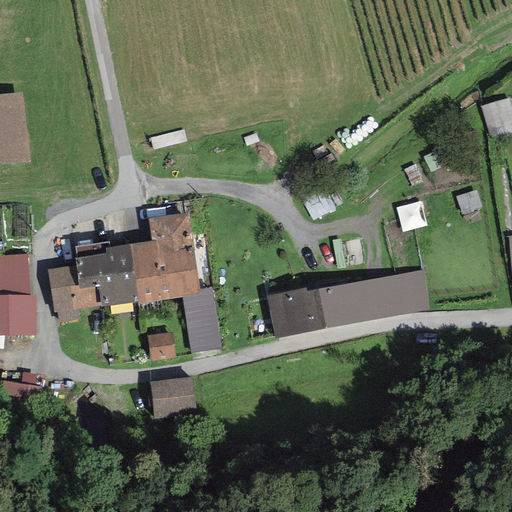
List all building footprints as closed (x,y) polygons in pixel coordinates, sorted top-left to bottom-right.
[(21,93),(0,95),(0,164),(30,161),(21,93)] [(490,134),(511,131),(511,99),(486,103),(490,134)] [(423,204),(401,208),(405,232),(428,227),(423,204)] [(151,242),(129,244),(138,302),(138,304),(183,297),(200,294),(199,290),(189,213),(147,219),(151,242)] [(98,288),(101,306),(101,308),(138,302),(129,244),(110,247),(109,242),(75,247),(77,258),(74,259),(76,266),(79,290),(98,288)] [(0,256),(0,296),(29,295),(26,254),(0,256)] [(79,290),(76,266),(47,270),(53,313),(57,312),(58,323),(78,320),(77,310),(101,306),(98,288),(79,290)] [(305,290),(267,297),(275,339),(430,310),(423,271),(305,293),(305,290)] [(210,288),(199,290),(200,294),(183,297),(192,352),(220,348),(210,288)] [(0,296),(0,337),(34,336),(34,294),(29,295),(0,296)] [(171,333),(147,337),(151,360),(174,357),(171,333)] [(21,384),(35,386),(36,375),(22,373),(21,384)] [(191,377),(149,384),(155,419),(196,413),(191,377)] [(39,400),(41,387),(35,386),(21,384),(3,381),(1,394),(39,400)]
